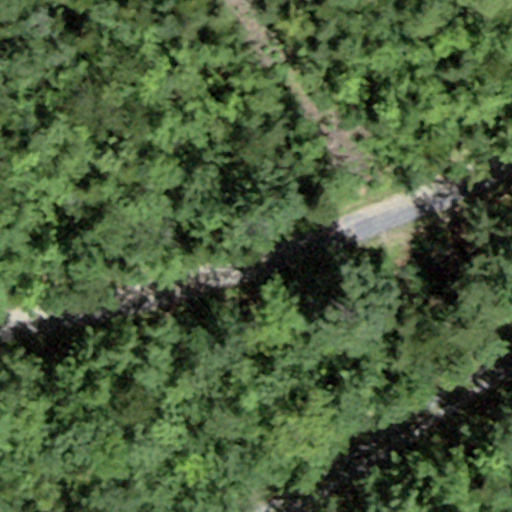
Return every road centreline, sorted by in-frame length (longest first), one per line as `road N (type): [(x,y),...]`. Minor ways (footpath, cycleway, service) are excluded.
road 1 (track): [(0,326),(148,311),(511,159)]
road 2 (track): [(511,360),(277,511)]
